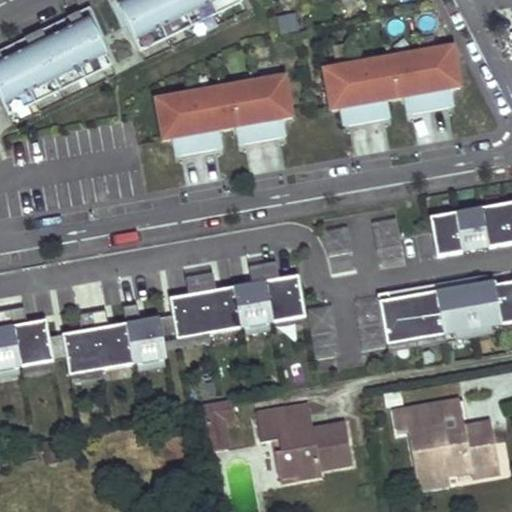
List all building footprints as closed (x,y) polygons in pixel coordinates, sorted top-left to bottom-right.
[(141,51),(244,1),(243,0),(125,0),(118,3),(119,4),(141,51)] [(47,38),(89,17),(90,18),(96,15),(91,6),(42,30),(47,38)] [(0,94),(10,114),(112,64),(90,18),(89,17),(47,38),(42,30),(25,38),(29,46),(0,60),(0,94)] [(279,37),(296,36),(295,17),(278,19),(279,37)] [(0,60),(29,46),(25,38),(0,50),(0,60)] [(455,48),(325,71),(333,112),(342,110),(348,109),(351,127),(386,121),(383,103),(389,102),(405,99),(412,98),(415,116),(450,110),(447,92),(453,91),(462,89),(455,48)] [(294,118),(287,78),(157,100),(164,141),(173,139),(179,138),(182,156),(218,150),(215,132),(221,131),(237,128),(243,127),(246,145),(282,139),(278,121),(285,120),(294,118)] [(447,92),(450,110),(456,108),(453,91),(447,92)] [(408,117),(415,116),(412,98),(405,99),(408,117)] [(383,103),(386,121),(393,120),(389,102),(383,103)] [(345,128),(351,127),(348,109),(342,110),(345,128)] [(278,121),(282,139),(288,138),(285,120),(278,121)] [(240,146),(246,145),(243,127),(237,128),(240,146)] [(215,132),(218,150),(224,149),(221,131),(215,132)] [(176,157),(182,156),(179,138),(173,139),(176,157)] [(511,204),(433,219),(440,258),(511,245),(511,204)] [(398,221),(373,223),(376,269),(401,267),(398,221)] [(328,257),(360,250),(355,228),(323,236),(328,257)] [(174,319),(178,343),(179,343),(210,337),(246,331),(272,326),(307,320),(299,279),(280,283),(277,266),(250,271),(253,288),(217,294),(214,277),(187,282),(190,299),(171,302),(174,319)] [(480,280),(391,295),(392,303),(481,287),(480,280)] [(379,297),(388,348),(503,327),(511,325),(511,285),(497,288),(497,284),(481,287),(392,303),(391,295),(379,297)] [(64,339),(68,362),(72,379),(103,374),(140,367),(166,363),(168,362),(165,345),(161,321),(142,325),(139,308),(125,310),(128,327),(111,330),(108,314),(80,318),(83,335),(64,339)] [(0,374),(21,371),(55,364),(51,341),(48,324),(29,327),(26,310),(0,314),(0,322),(2,332),(0,332),(0,374)] [(348,361),(340,312),(307,317),(315,366),(348,361)] [(174,319),(161,321),(165,345),(178,343),(174,319)] [(274,334),(272,326),(246,331),(247,338),(274,334)] [(503,327),(388,348),(389,355),(505,335),(503,327)] [(210,337),(179,343),(180,350),(211,345),(210,337)] [(64,339),(51,341),(55,364),(68,362),(64,339)] [(167,370),(166,363),(140,367),(141,375),(167,370)] [(0,381),(22,378),(21,371),(0,374),(0,381)] [(103,374),(72,379),(73,387),(104,381),(103,374)] [(211,381),(194,384),(197,399),(213,397),(211,381)] [(203,407),(205,422),(223,419),(234,417),(232,402),(203,407)] [(458,403),(436,407),(441,434),(463,430),(458,403)] [(309,407),(286,411),(288,426),(296,425),(297,432),(313,429),(309,407)] [(436,407),(395,415),(399,436),(410,434),(420,491),(448,487),(447,478),(458,476),(497,470),(490,426),(463,430),(441,434),(436,407)] [(286,411),(257,416),(262,444),(282,440),(284,454),(279,455),(283,479),(296,477),(296,481),(322,477),(321,469),(352,464),(346,424),(313,429),(297,432),(296,425),(288,426),(286,411)] [(205,422),(211,453),(229,450),(223,419),(205,422)] [(497,470),(458,476),(459,482),(498,476),(497,470)]
